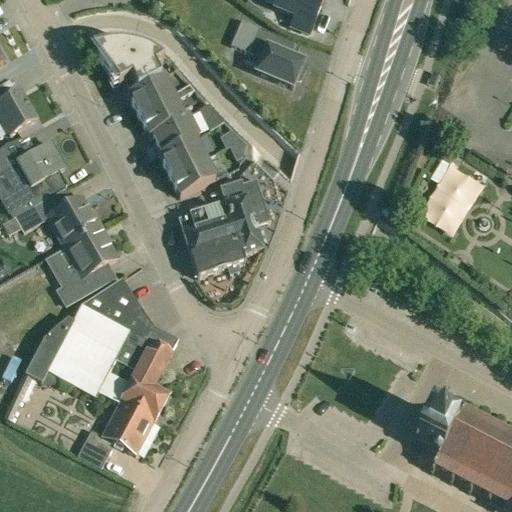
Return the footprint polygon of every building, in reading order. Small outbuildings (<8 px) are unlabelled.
[(278,0),(275,10),(295,19),(291,28),(309,36),(324,1),(322,0),(278,0)] [(302,68),(303,65),(277,54),(283,41),(259,31),(248,56),(261,62),(255,76),(292,91),(296,82),(300,84),(306,70),(302,68)] [(161,65),(160,66),(156,63),(152,60),(149,58),(144,56),(140,54),(135,53),(130,52),(127,51),(122,50),(118,50),(112,50),(109,51),(103,52),(99,53),(95,54),(92,55),(116,88),(117,89),(125,85),(130,96),(127,98),(159,82),(153,72),(162,67),(161,65)] [(163,79),(159,82),(127,98),(138,119),(174,101),(163,79)] [(188,89),(173,97),(176,103),(193,95),(188,89)] [(10,138),(19,133),(37,123),(20,95),(0,106),(0,125),(2,125),(10,138)] [(138,119),(148,139),(188,119),(188,118),(184,120),(174,101),(138,119)] [(215,118),(204,124),(209,134),(223,127),(215,118)] [(198,140),(188,119),(148,139),(148,140),(152,138),(161,157),(158,159),(158,160),(198,140)] [(239,145),(231,136),(222,144),(226,151),(229,150),(239,145)] [(158,160),(169,180),(205,162),(195,142),(199,140),(198,140),(158,160)] [(245,151),(239,145),(229,150),(236,163),(241,161),(245,151)] [(3,175),(0,176),(0,200),(9,216),(10,216),(13,220),(25,213),(47,200),(66,189),(58,175),(64,171),(50,147),(34,157),(27,160),(26,161),(16,166),(17,167),(15,168),(3,175)] [(0,176),(3,175),(15,168),(12,163),(5,151),(0,153),(0,176)] [(216,183),(205,162),(169,180),(179,201),(216,183)] [(224,208),(178,223),(197,282),(228,272),(230,278),(238,275),(236,269),(245,266),(242,260),(263,253),(255,231),(270,226),(256,184),(242,188),(241,184),(219,191),(224,208)] [(82,201),(64,211),(61,213),(54,200),(15,222),(23,236),(48,222),(65,251),(99,231),(82,201)] [(96,273),(117,262),(99,231),(65,251),(81,281),(57,294),(66,308),(104,286),(96,273)] [(153,389),(178,343),(152,330),(145,343),(115,326),(131,297),(122,283),(79,311),(69,328),(65,326),(44,344),(22,383),(31,388),(35,390),(45,375),(94,401),(97,396),(119,408),(153,425),(154,425),(169,397),(153,389)] [(31,388),(22,383),(4,422),(13,426),(31,388)] [(511,511),(511,439),(502,434),(504,430),(502,428),(499,433),(483,424),(485,420),(483,419),(480,423),(464,414),(466,410),(464,409),(462,413),(448,406),(446,405),(445,407),(447,408),(440,421),(432,416),(430,412),(427,412),(429,417),(416,442),(412,443),(412,446),(417,445),(426,449),(419,461),(417,460),(416,463),(418,464),(432,471),(430,475),(433,476),(435,473),(451,481),(449,485),(452,486),(454,482),(470,491),(468,494),(471,496),(472,492),(488,500),(487,504),(498,510),(496,511),(511,511)] [(101,440),(91,435),(84,446),(108,459),(114,447),(135,459),(153,425),(119,408),(101,440)]
